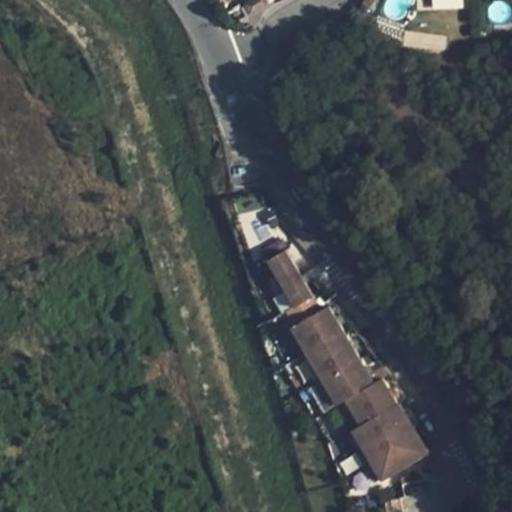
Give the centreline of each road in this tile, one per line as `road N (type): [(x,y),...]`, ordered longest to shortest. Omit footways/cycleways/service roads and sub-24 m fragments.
road 1 (track): [(40,0),(104,57),(240,511)]
road 2 (tertiary): [(227,68),(291,187),(447,390),(483,463),(495,511)]
